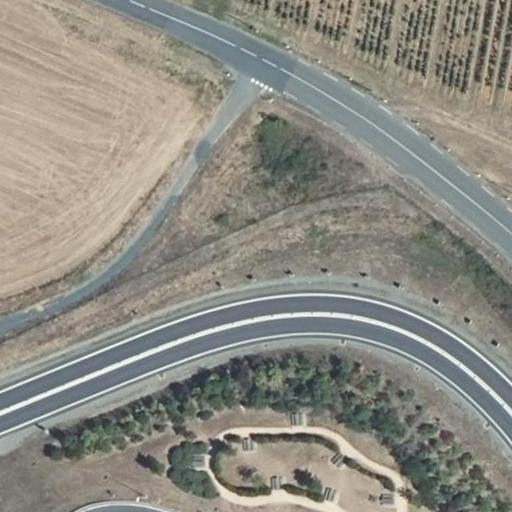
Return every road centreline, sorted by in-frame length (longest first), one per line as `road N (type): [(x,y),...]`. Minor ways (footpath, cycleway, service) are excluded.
road 1 (motorway): [(0,426),(215,338),(279,326),(352,327),(416,347),(511,433)]
road 2 (motorway): [(511,397),(433,336),(361,305),(279,302),(206,319),(0,400)]
road 3 (unclassified): [(263,57),(146,227),(103,274),(0,324)]
road 4 (tertiary): [(263,57),(412,148),(511,231)]
road 5 (tertiary): [(137,0),(263,57)]
